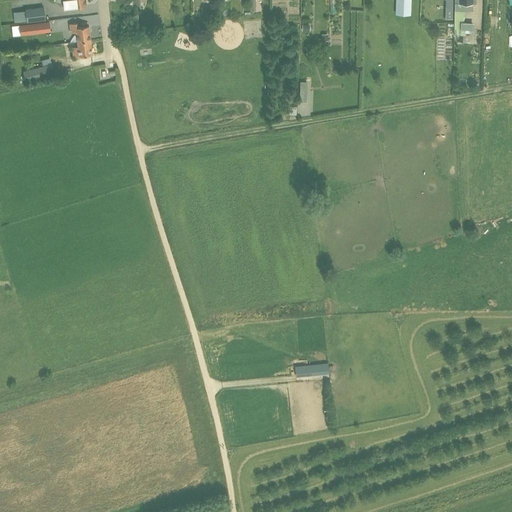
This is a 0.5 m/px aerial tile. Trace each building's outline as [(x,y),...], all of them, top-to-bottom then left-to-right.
[(68,8),(86,6),(85,0),(62,0),(64,8),(68,8)] [(134,6),(133,0),(122,0),(124,9),(134,7),(134,6)] [(411,15),(410,0),(395,0),(395,14),(411,15)] [(454,4),(454,10),(473,10),(472,0),(458,0),(458,4),(456,4),(454,4)] [(45,20),(43,7),(25,9),(27,22),(45,20)] [(19,25),(20,35),(50,32),(49,21),(19,25)] [(78,41),(90,40),(88,25),(78,26),(77,23),(69,24),(71,33),(76,32),(77,41),(78,41)] [(249,26),(251,37),(265,35),(263,24),(249,26)] [(92,54),(90,40),(78,41),(77,41),(78,46),(72,47),(73,57),(92,54)] [(47,65),(42,66),(23,71),(25,82),(50,75),(47,65)] [(309,99),(309,79),(301,79),(300,99),(309,99)] [(315,364),(295,366),(296,377),(313,375),(313,374),(316,373),(316,374),(325,374),(323,363),(315,364)]
